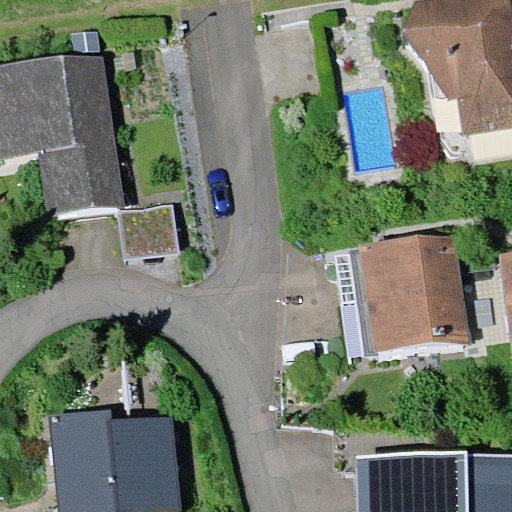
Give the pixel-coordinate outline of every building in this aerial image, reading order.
[(418,0),(416,0),(401,29),(451,99),(461,97),(463,134),(511,126),(511,11),(510,0),(418,0)] [(98,31),(69,34),(71,52),(100,49),(98,31)] [(48,217),(126,207),(105,52),(0,66),(0,157),(39,152),(48,217)] [(173,205),(119,212),(126,259),(180,251),(173,205)] [(376,352),(472,343),(457,235),(356,246),(376,352)] [(511,251),(500,253),(511,351),(511,251)] [(48,415),(59,511),(149,511),(181,508),(171,415),(113,422),(111,408),(48,415)] [(357,455),(358,511),(511,511),(511,455),(468,456),(468,452),(357,455)]
